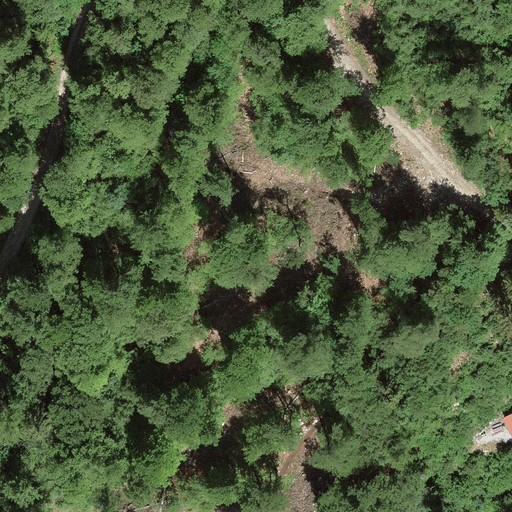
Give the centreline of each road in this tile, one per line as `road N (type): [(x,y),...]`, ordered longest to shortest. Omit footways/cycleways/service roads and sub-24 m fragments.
road 1 (track): [(312,0),(330,42),(366,86),(429,158),(511,231)]
road 2 (track): [(0,278),(38,195),(94,0)]
